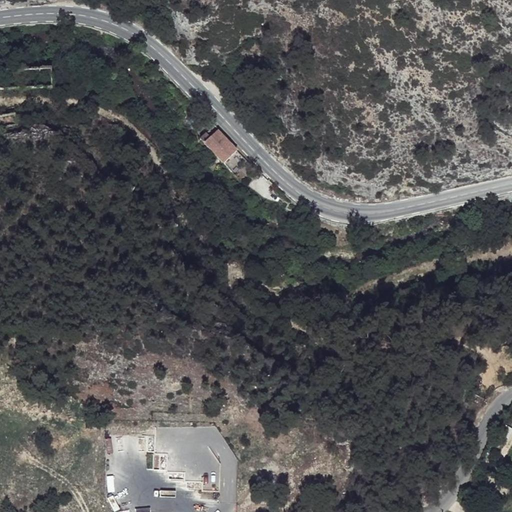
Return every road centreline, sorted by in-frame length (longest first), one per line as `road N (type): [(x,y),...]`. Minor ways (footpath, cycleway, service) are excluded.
road 1 (primary): [(511,182),(375,211),(337,209),(304,194),(132,32),(60,13),(0,18)]
road 2 (unclassified): [(427,511),(456,487),(492,413),(511,401)]
